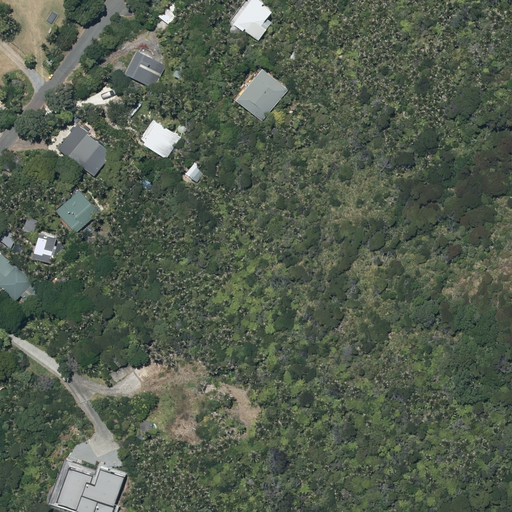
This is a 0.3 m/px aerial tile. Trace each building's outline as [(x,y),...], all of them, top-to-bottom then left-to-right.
[(259,42),(272,22),(268,20),(273,13),(263,6),(265,4),(259,0),(252,0),(235,25),(259,42)] [(170,25),(183,10),(174,3),(161,18),(170,25)] [(126,76),(152,89),(164,67),(138,53),(126,76)] [(180,64),(174,75),(182,80),(189,69),(180,64)] [(262,122),(288,89),(264,70),(238,103),(262,122)] [(167,159),(181,137),(159,123),(145,145),(167,159)] [(111,153),(78,126),(58,150),(92,177),(111,153)] [(197,182),(206,171),(195,162),(186,174),(197,182)] [(76,233),(100,213),(80,191),(57,211),(76,233)] [(40,233),(33,259),(49,263),(51,256),(55,257),(58,247),(54,246),(57,238),(40,233)] [(0,283),(0,285),(16,301),(21,296),(26,301),(40,288),(17,264),(15,266),(3,253),(0,255),(0,270),(3,274),(0,277),(0,282),(0,283)] [(113,511),(124,477),(97,469),(95,476),(70,469),(58,506),(76,511),(113,511)]
